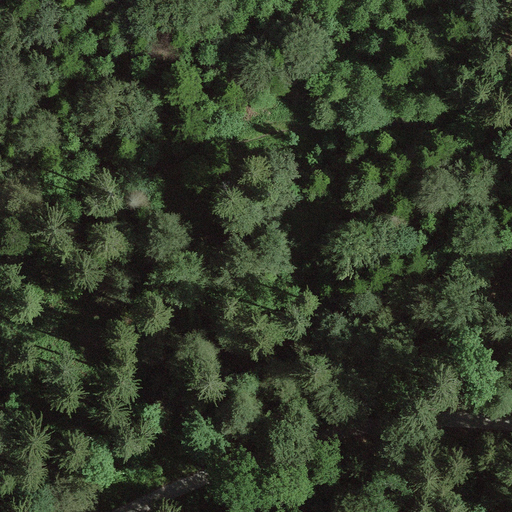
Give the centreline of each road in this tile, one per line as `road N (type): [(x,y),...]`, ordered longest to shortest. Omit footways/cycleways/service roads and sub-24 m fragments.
road 1 (unclassified): [(122,511),(243,458),(354,426),(402,417),(511,422)]
road 2 (track): [(511,325),(430,418)]
